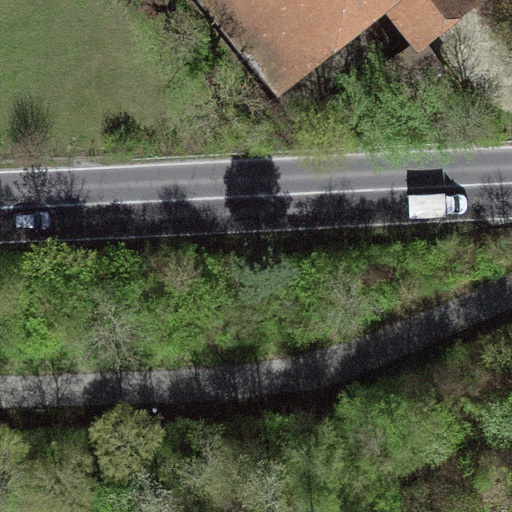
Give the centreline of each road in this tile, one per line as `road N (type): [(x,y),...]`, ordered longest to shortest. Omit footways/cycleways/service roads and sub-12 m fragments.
road 1 (track): [(511,288),(314,371),(226,383),(0,389)]
road 2 (secondary): [(511,182),(0,207)]
